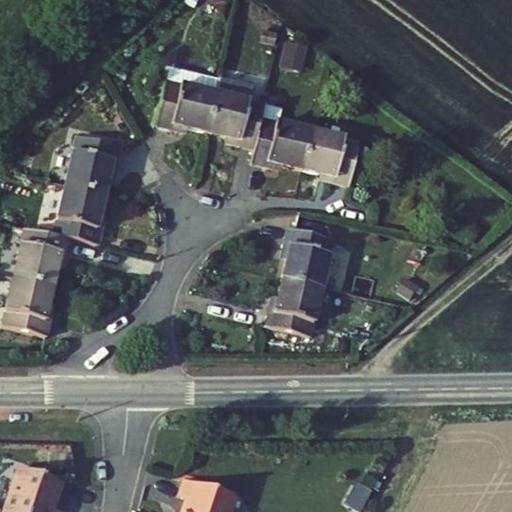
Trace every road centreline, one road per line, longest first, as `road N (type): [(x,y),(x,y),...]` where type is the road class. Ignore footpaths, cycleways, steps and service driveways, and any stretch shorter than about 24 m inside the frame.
road 1 (secondary): [(511,389),(166,392)]
road 2 (track): [(362,390),(511,245)]
road 3 (residential): [(158,313),(98,348),(71,393)]
